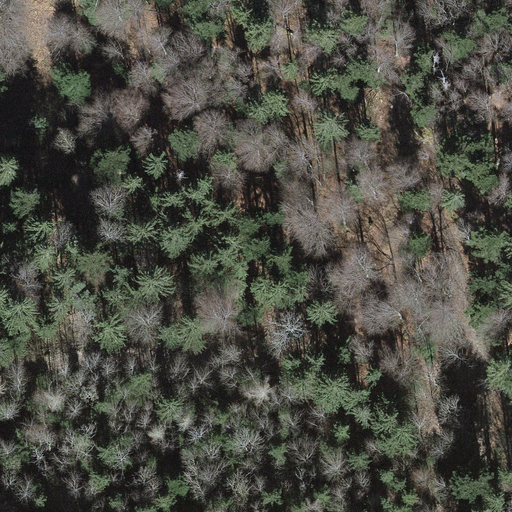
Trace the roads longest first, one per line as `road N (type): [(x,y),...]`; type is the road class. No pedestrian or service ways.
road 1 (track): [(468,511),(484,453),(478,358),(455,259),(404,159),(389,96),(408,65),(510,0)]
road 2 (track): [(404,159),(389,293),(358,334),(298,357),(0,375)]
